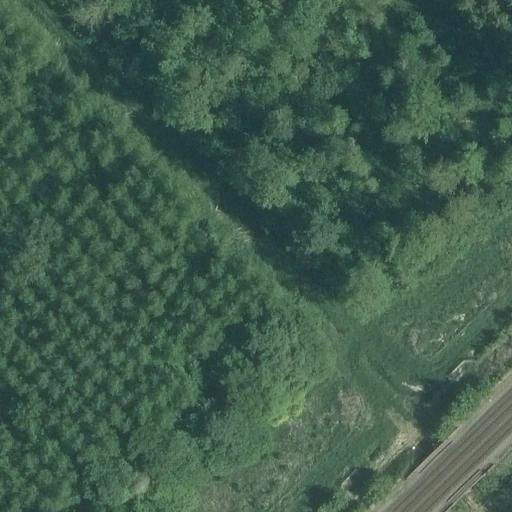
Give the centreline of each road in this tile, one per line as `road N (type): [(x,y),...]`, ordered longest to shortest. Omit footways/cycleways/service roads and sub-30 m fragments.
road 1 (track): [(282,511),(351,434),(359,405),(349,362),(362,337),(511,253)]
road 2 (track): [(333,511),(511,337)]
road 3 (track): [(487,511),(393,416),(359,405)]
